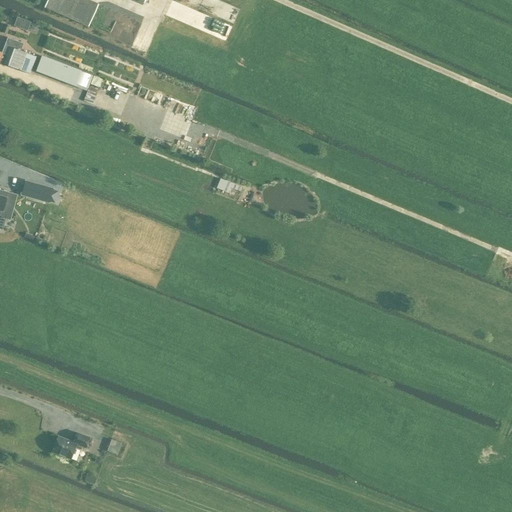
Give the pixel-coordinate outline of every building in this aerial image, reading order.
[(88,26),(98,4),(88,0),(46,0),(44,7),(88,26)] [(17,17),(14,26),(27,31),(30,22),(17,17)] [(216,20),(208,32),(223,42),(231,30),(216,20)] [(0,52),(0,63),(29,74),(35,56),(20,51),(23,43),(7,37),(1,53),(0,52)] [(41,55),(35,71),(75,86),(81,71),(41,55)] [(98,87),(102,79),(93,76),(90,84),(98,87)] [(137,95),(157,103),(160,94),(140,86),(137,95)] [(221,179),(217,188),(230,193),(232,188),(233,184),(221,179)] [(25,180),(21,195),(48,203),(52,188),(25,180)] [(0,228),(1,229),(11,194),(0,190),(0,228)] [(109,224),(115,209),(94,201),(88,216),(109,224)] [(88,437),(76,433),(72,442),(57,436),(51,452),(70,459),(74,448),(80,450),(82,446),(85,447),(88,437)] [(118,450),(108,446),(107,451),(116,454),(118,450)] [(95,477),(89,474),(86,481),(93,484),(95,477)]
